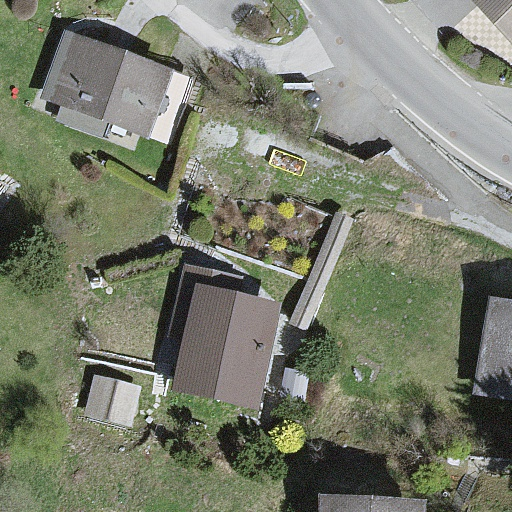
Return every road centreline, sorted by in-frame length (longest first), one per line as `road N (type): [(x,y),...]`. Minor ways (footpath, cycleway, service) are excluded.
road 1 (residential): [(175,0),(206,24),(276,48),(362,26)]
road 2 (tertiary): [(484,134),(362,26)]
